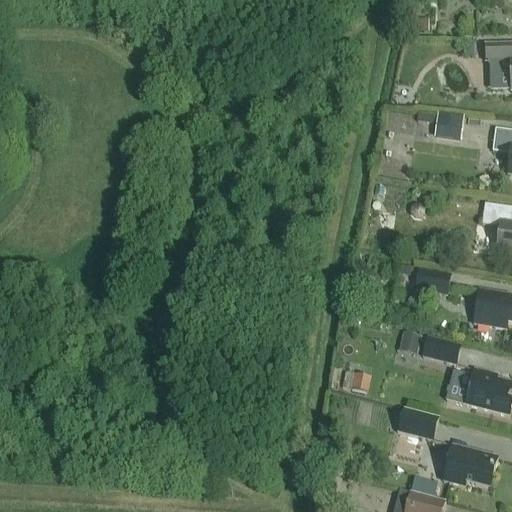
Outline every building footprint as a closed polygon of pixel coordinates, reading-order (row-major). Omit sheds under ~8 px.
[(426,20),(410,21),(410,35),(427,34),(426,20)] [(511,95),(511,94),(511,46),(486,48),(486,65),(511,64),(511,95)] [(465,118),(439,115),(436,140),(462,143),(465,118)] [(511,133),(496,131),(493,154),(511,156),(508,177),(511,177),(511,133)] [(411,209),(410,216),(414,220),(421,221),(425,217),(425,212),(422,207),(417,206),(411,209)] [(483,227),(501,229),(498,256),(511,257),(511,209),(485,206),(483,227)] [(452,278),(419,272),(415,294),(448,299),(452,278)] [(511,326),(511,303),(511,301),(511,298),(480,293),(474,327),(507,332),(508,325),(511,326)] [(405,335),(400,354),(417,359),(422,340),(405,335)] [(460,352),(425,343),(421,359),(456,368),(460,352)] [(509,420),(511,408),(511,387),(495,383),(496,378),(476,372),(466,409),(509,420)] [(352,373),(349,387),(371,392),(375,378),(352,373)] [(404,412),(398,436),(433,445),(440,421),(404,412)] [(495,477),(499,461),(453,449),(444,484),(465,490),(467,485),(488,491),(492,476),(495,477)] [(411,496),(407,511),(444,511),(446,505),(411,496)]
